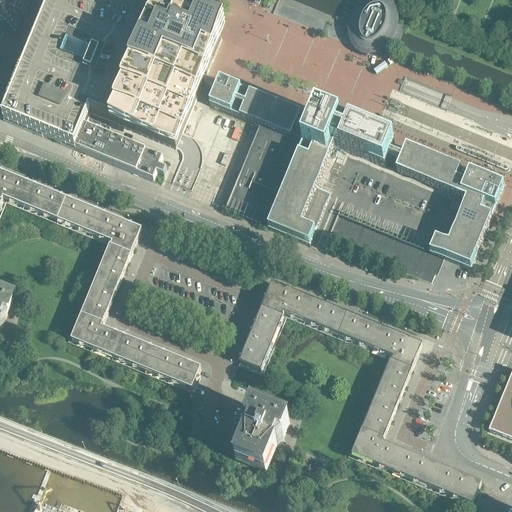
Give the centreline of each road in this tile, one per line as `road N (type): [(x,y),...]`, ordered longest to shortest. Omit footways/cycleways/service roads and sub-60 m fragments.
road 1 (residential): [(165,208),(122,321),(222,364),(270,249)]
road 2 (motorway): [(211,511),(0,425)]
road 3 (unclassified): [(420,306),(270,249)]
road 4 (unclassified): [(165,208),(30,153)]
